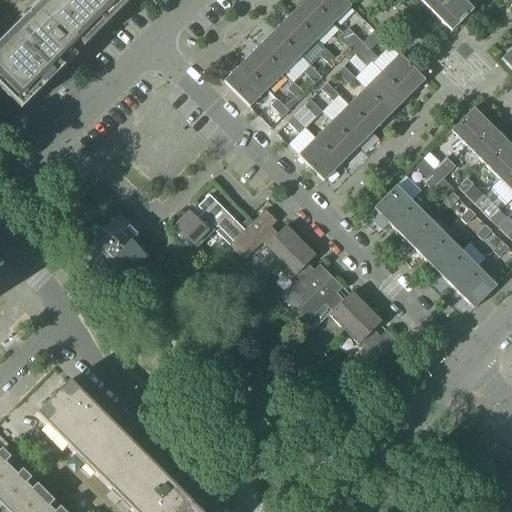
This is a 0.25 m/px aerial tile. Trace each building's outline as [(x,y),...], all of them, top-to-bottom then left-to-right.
[(0,0),(0,84),(18,102),(19,100),(25,106),(62,70),(56,64),(119,0),(0,0)] [(306,0),(304,0),(289,16),(315,41),(332,25),(306,0)] [(341,0),(306,0),(332,25),(349,7),(341,0)] [(420,0),(419,2),(435,18),(452,0),(420,0)] [(461,0),(452,0),(435,18),(450,33),(472,11),(461,0)] [(289,16),(273,32),(299,58),(315,41),(289,16)] [(337,39),(344,46),(354,37),(347,30),(337,39)] [(273,32),(256,49),(282,75),(299,58),(273,32)] [(344,46),(351,54),(361,44),(354,37),(344,46)] [(351,54),(358,61),(368,51),(361,44),(351,54)] [(511,48),(500,61),(511,72),(511,48)] [(256,49),(240,65),(266,91),(282,75),(256,49)] [(319,57),(331,69),(337,63),(325,51),(319,57)] [(368,51),(358,61),(366,68),(375,58),(368,51)] [(398,56),(380,73),(406,99),(424,82),(398,56)] [(266,91),(240,65),(222,83),(248,109),(250,107),(259,115),(265,110),(271,115),(274,112),(269,107),(276,101),(266,91)] [(303,74),(314,85),(320,79),(309,68),(303,74)] [(342,68),(336,74),(348,86),(354,80),(342,68)] [(380,73),(364,90),(390,116),(406,99),(380,73)] [(286,90),(298,102),(304,96),(292,84),(286,90)] [(326,85),(320,91),(331,102),(337,96),(326,85)] [(364,90),(347,106),(373,132),(390,116),(364,90)] [(269,107),(274,112),(281,118),(287,112),(276,101),(269,107)] [(309,101),(303,107),(315,119),(321,113),(309,101)] [(347,106),(331,123),(356,149),(373,132),(347,106)] [(450,132),(465,148),(488,125),(472,110),(450,132)] [(293,118),(287,124),(298,136),(304,129),(293,118)] [(331,123),(314,139),(340,165),(356,149),(331,123)] [(465,148),(481,164),(504,141),(488,125),(465,148)] [(340,165),(314,139),(296,157),(322,183),(340,165)] [(481,164),(498,180),(511,165),(511,149),(504,141),(481,164)] [(444,159),(439,165),(448,174),(453,168),(444,159)] [(439,165),(433,171),(442,180),(448,174),(439,165)] [(511,165),(498,180),(511,194),(511,165)] [(433,171),(427,176),(436,185),(442,180),(433,171)] [(436,185),(427,176),(421,182),(430,191),(436,185)] [(456,189),(462,195),(471,186),(465,180),(456,189)] [(372,210),(388,226),(411,203),(395,187),(372,210)] [(457,200),(451,194),(442,203),(448,209),(457,200)] [(210,229),(228,247),(243,232),(208,196),(196,208),(202,214),(196,220),(188,212),(173,227),(177,231),(173,235),(188,251),(192,247),(195,250),(210,235),(207,232),(210,229)] [(473,205),(479,211),(488,203),(482,196),(473,205)] [(388,226),(404,242),(427,219),(411,203),(388,226)] [(474,217),(468,211),(459,220),(465,226),(474,217)] [(261,250),(276,265),(299,242),(284,227),(276,235),(269,229),(275,223),(264,212),(243,232),(228,247),(243,262),(261,244),(264,247),(261,250)] [(489,222),(495,228),(504,219),(498,213),(489,222)] [(84,266),(103,286),(118,271),(125,278),(145,258),(129,243),(136,236),(117,217),(102,232),(95,225),(75,245),(90,260),(84,266)] [(404,242),(420,258),(443,235),(427,219),(404,242)] [(490,233),(484,227),(475,236),(481,242),(490,233)] [(420,258),(437,274),(459,252),(443,235),(420,258)] [(280,298),(294,313),(329,277),(318,266),(312,272),(306,265),(314,257),(299,242),(276,265),(291,280),(294,277),(297,280),(280,298)] [(506,250),(500,243),(491,252),(497,258),(506,250)] [(437,274),(453,291),(476,268),(459,252),(437,274)] [(476,268),(453,291),(472,310),(495,287),(476,268)] [(327,316),(342,331),(365,308),(350,294),(342,302),(335,295),(341,289),(329,277),(294,313),(285,322),(289,326),(292,330),(302,321),(309,328),(327,310),(330,313),(327,316)] [(365,308),(342,331),(357,346),(360,343),(364,346),(346,364),(361,379),(396,344),(384,332),(378,338),(372,331),(380,323),(365,308)] [(33,416),(129,511),(196,511),(178,494),(178,493),(176,495),(169,488),(171,487),(102,418),(67,383),(33,416)] [(0,479),(13,466),(0,452),(0,479)] [(0,479),(0,508),(28,481),(13,466),(0,479)] [(0,508),(0,511),(25,511),(42,495),(28,481),(0,508)] [(25,511),(55,511),(57,510),(42,495),(25,511)]
